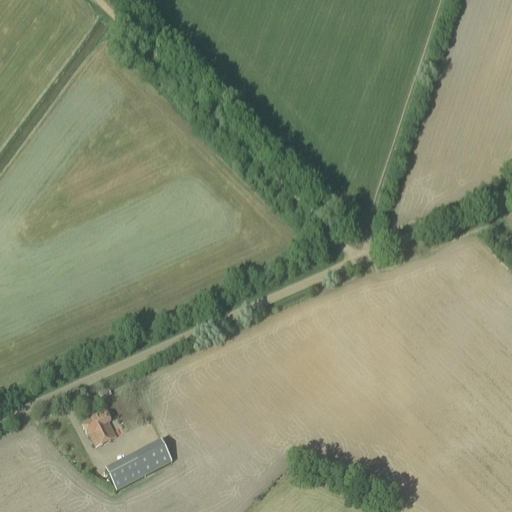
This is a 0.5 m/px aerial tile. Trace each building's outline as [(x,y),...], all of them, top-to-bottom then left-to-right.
[(108,389),(99,393),(103,400),(111,397),(108,389)] [(96,449),(115,438),(108,424),(110,423),(105,414),(81,426),(87,437),(89,436),(96,449)] [(113,426),(119,437),(125,434),(119,423),(113,426)] [(142,453),(156,446),(148,427),(134,434),(142,453)] [(104,471),(116,493),(145,478),(133,456),(104,471)]
